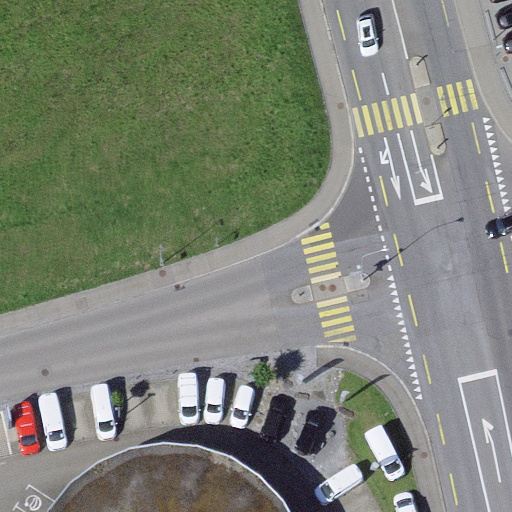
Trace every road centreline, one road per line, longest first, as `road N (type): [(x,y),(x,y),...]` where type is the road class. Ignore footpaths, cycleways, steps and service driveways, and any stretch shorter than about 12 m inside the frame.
road 1 (residential): [(455,260),(0,370)]
road 2 (secondary): [(455,260),(438,153),(397,0)]
road 3 (secondary): [(455,260),(504,511)]
